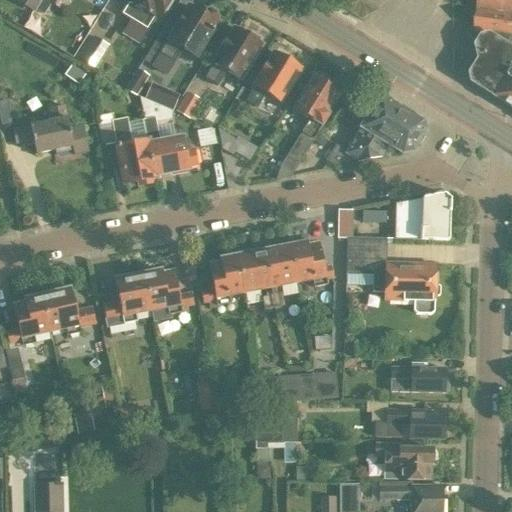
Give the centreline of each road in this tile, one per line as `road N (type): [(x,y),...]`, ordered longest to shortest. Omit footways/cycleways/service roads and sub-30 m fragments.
road 1 (residential): [(0,263),(440,168),(505,194)]
road 2 (residential): [(486,511),(505,194)]
road 3 (secondary): [(511,138),(284,0)]
